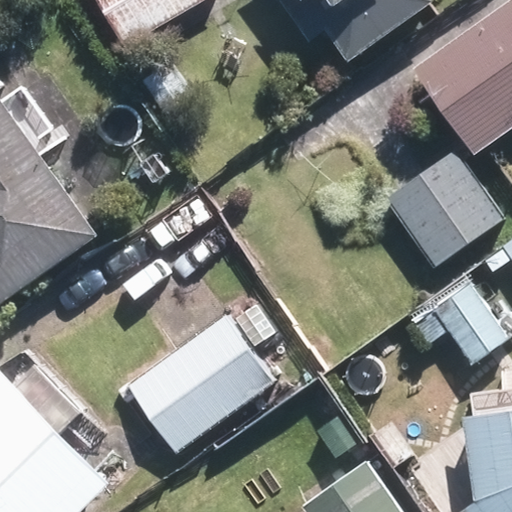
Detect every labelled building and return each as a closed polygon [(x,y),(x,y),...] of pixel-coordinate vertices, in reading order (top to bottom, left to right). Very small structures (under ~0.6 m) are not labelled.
[(102,0),(126,39),(190,0),(102,0)] [(288,0),(311,31),(328,19),(351,51),(421,2),(419,0),(288,0)] [(511,118),(511,14),(426,75),(475,144),(511,118)] [(0,299),(92,237),(0,106),(0,299)] [(228,156),(191,108),(169,125),(205,173),(228,156)] [(497,219),(455,160),(392,205),(435,264),(497,219)] [(510,336),(470,279),(429,307),(469,364),(510,336)] [(274,379),(229,314),(132,381),(177,445),(274,379)] [(70,511),(100,484),(0,380),(0,511),(70,511)] [(511,511),(511,419),(468,426),(479,506),(469,511),(511,511)] [(399,511),(371,472),(313,511),(399,511)]
